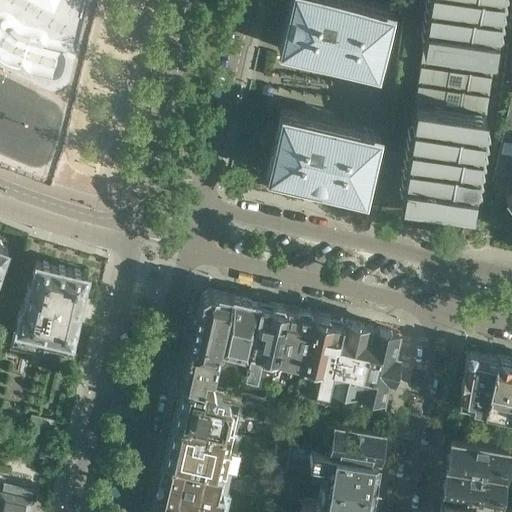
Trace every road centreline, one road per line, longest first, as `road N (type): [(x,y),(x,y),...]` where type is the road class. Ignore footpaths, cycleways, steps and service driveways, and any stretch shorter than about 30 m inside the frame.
road 1 (residential): [(0,202),(132,249),(72,511)]
road 2 (residential): [(125,511),(185,249)]
road 3 (residential): [(185,249),(439,310)]
road 4 (residential): [(446,266),(233,213),(194,213)]
road 5 (unknown): [(139,0),(86,232)]
road 6 (residential): [(194,213),(245,0)]
road 7 (residential): [(439,310),(404,511)]
